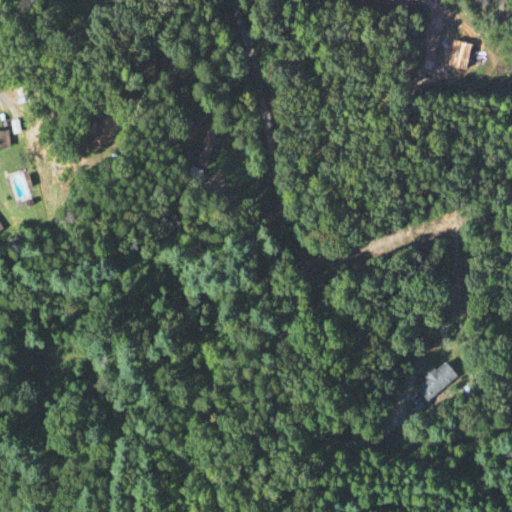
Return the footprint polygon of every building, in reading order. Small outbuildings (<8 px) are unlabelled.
[(448,64),(455,32),(447,30),(439,62),(448,64)] [(72,130),(88,136),(102,101),(87,95),(72,130)] [(191,164),(200,167),(211,133),(202,130),(191,164)] [(6,173),(8,202),(25,201),(23,172),(6,173)] [(411,388),(422,402),(452,377),(439,360),(419,377),(421,379),(411,388)]
